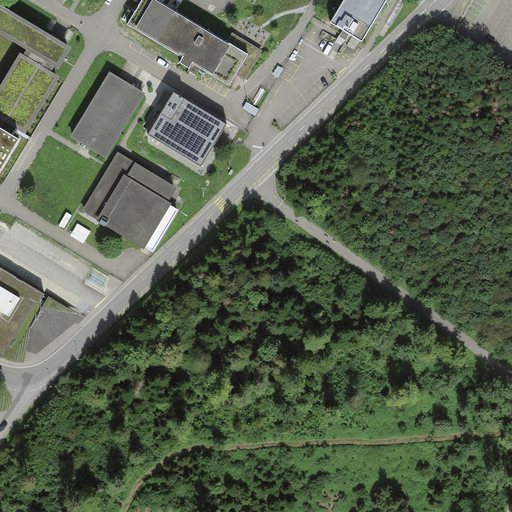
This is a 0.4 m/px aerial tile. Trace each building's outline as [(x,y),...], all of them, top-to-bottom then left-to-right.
[(227,42),(156,0),(143,0),(129,25),(183,57),(179,63),(189,69),(193,62),(230,84),(236,73),(247,80),(264,51),(232,33),(227,42)] [(346,0),(330,27),(363,46),(390,0),(346,0)] [(0,33),(17,44),(13,52),(44,71),(60,45),(0,7),(0,33)] [(44,71),(13,52),(0,72),(0,117),(12,124),(17,127),(50,74),(44,71)] [(108,72),(74,136),(109,155),(144,91),(118,77),(108,72)] [(251,104),(256,106),(265,90),(260,88),(251,104)] [(206,177),(236,130),(177,92),(146,139),(206,177)] [(12,124),(0,117),(0,155),(13,135),(7,131),(12,124)] [(174,187),(118,152),(84,208),(153,250),(177,210),(165,202),(174,187)] [(86,242),(91,229),(78,224),(73,237),(86,242)] [(0,351),(5,355),(38,303),(43,294),(1,269),(0,271),(0,351)] [(77,314),(49,298),(41,309),(77,314)]
